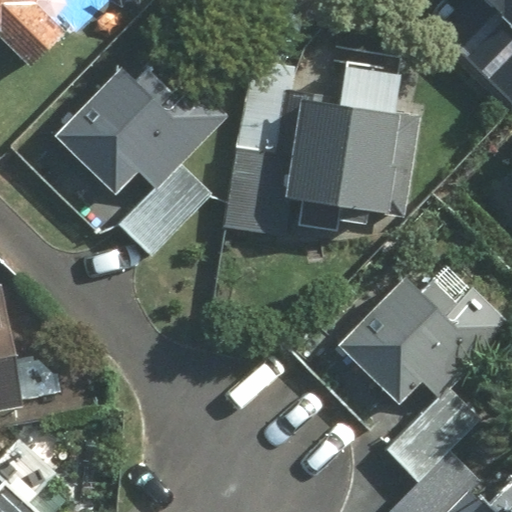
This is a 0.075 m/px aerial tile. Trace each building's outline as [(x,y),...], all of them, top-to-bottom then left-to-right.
[(0,0),(0,23),(38,63),(75,28),(47,0),(0,0)] [(250,0),(261,12),(274,0),(250,0)] [(130,56),(58,132),(120,190),(192,113),(130,56)] [(228,222),(291,230),(297,187),(346,194),(344,212),(376,216),(378,198),(388,199),(387,212),(410,216),(425,110),(412,108),(413,101),(288,84),(279,147),(239,142),(228,222)] [(345,338),(407,398),(429,375),(447,394),(511,327),(511,313),(479,281),(455,305),(415,266),(345,338)] [(8,278),(0,279),(0,408),(31,403),(8,278)] [(0,511),(51,511),(0,462),(0,511)] [(511,511),(511,479),(494,498),(478,483),(449,511),(511,511)]
